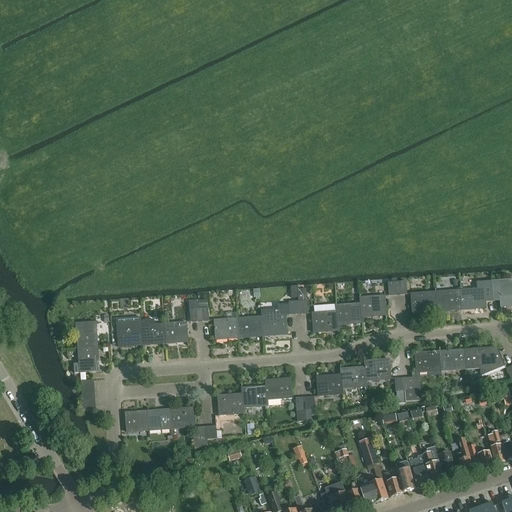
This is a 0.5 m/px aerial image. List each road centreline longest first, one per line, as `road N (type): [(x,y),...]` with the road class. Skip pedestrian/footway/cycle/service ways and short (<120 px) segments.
road 1 (residential): [(205,369),(299,363),(370,341),(497,328)]
road 2 (residential): [(78,503),(109,490),(113,480),(112,395)]
